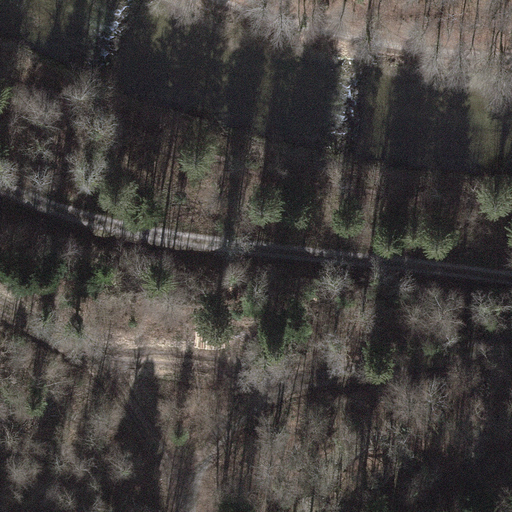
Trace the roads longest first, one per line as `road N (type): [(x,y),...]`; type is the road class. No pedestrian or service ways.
road 1 (track): [(511,277),(160,235),(97,222),(0,186)]
road 2 (track): [(181,510),(216,439),(260,399),(300,383),(511,339)]
road 3 (track): [(0,306),(73,344),(116,383),(163,460),(181,511)]
road 4 (track): [(73,344),(300,383)]
